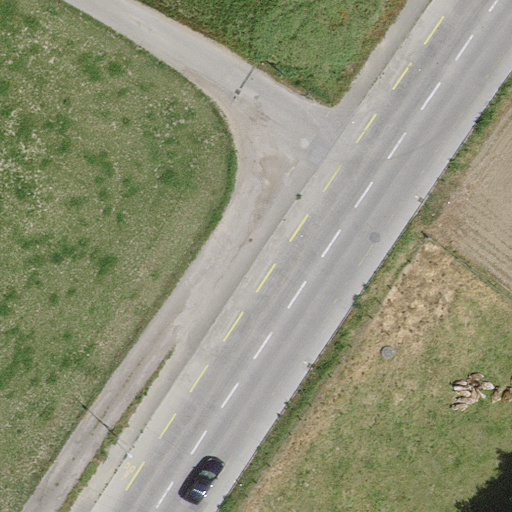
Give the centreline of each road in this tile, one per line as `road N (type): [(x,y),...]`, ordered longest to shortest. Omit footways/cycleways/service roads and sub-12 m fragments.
road 1 (secondary): [(154,511),(499,0)]
road 2 (track): [(41,511),(302,123)]
